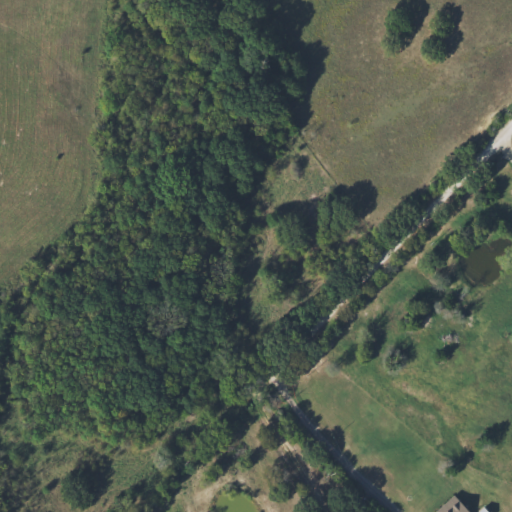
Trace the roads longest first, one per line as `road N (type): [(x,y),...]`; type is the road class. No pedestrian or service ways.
road 1 (residential): [(123,511),(511,126)]
road 2 (residential): [(270,371),(397,511)]
